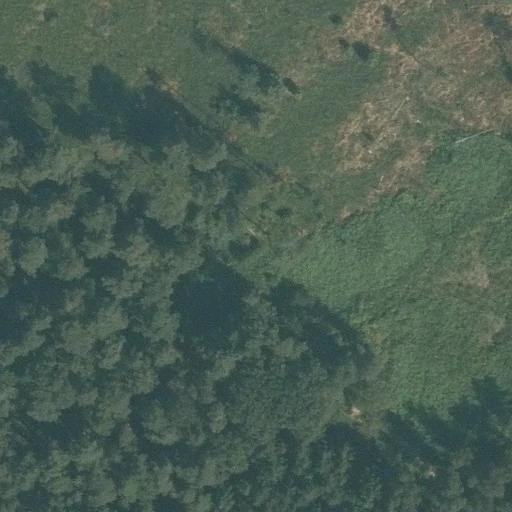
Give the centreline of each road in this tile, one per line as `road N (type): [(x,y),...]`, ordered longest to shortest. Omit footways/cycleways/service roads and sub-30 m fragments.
road 1 (track): [(298,386),(144,338),(0,343)]
road 2 (track): [(469,511),(406,445),(298,386)]
road 3 (track): [(165,511),(298,386)]
